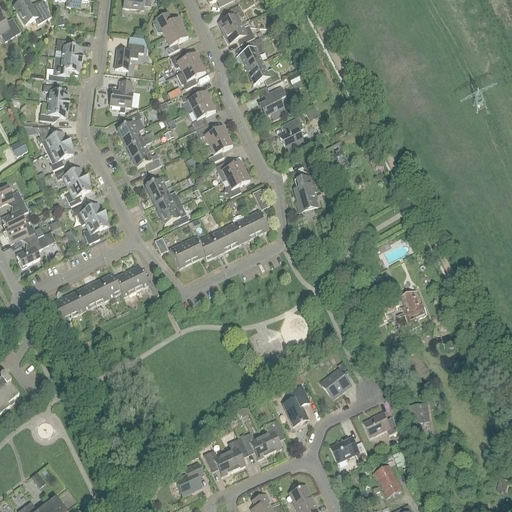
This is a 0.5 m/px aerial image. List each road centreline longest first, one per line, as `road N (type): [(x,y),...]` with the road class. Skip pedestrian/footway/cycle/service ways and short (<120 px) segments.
road 1 (residential): [(187,0),(275,187),(285,233),(282,246),(188,295),(135,244)]
road 2 (track): [(511,387),(309,0)]
road 3 (residential): [(135,244),(85,130),(108,0)]
road 4 (residential): [(23,298),(135,244)]
